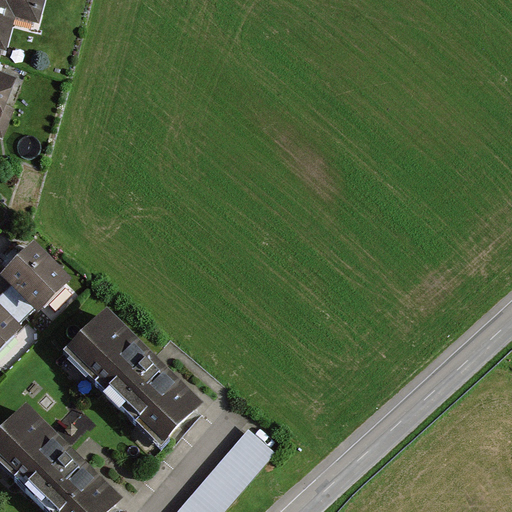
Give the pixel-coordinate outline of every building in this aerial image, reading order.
[(0,0),(0,50),(4,51),(12,20),(36,27),(42,0),(0,0)] [(0,76),(0,138),(1,139),(11,111),(2,108),(12,81),(0,76)] [(68,281),(34,248),(5,278),(39,311),(68,281)] [(0,351),(21,331),(0,310),(0,351)] [(106,318),(68,356),(161,447),(199,409),(106,318)] [(108,511),(117,504),(26,411),(0,436),(0,463),(48,511),(108,511)] [(178,511),(226,511),(279,452),(251,428),(178,511)]
